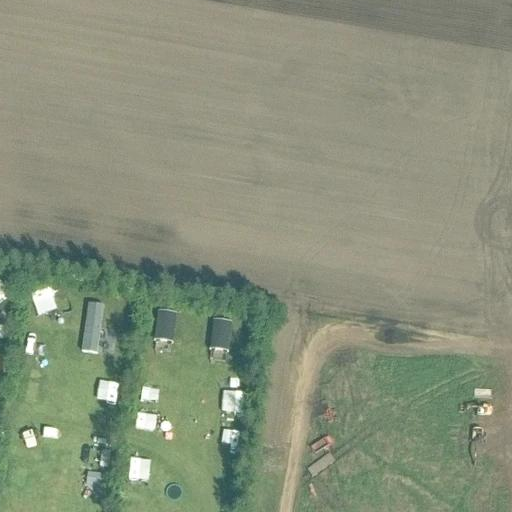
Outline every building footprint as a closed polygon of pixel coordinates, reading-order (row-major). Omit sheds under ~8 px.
[(116,308),(101,305),(96,334),(112,337),(116,308)] [(175,316),(159,314),(155,343),(171,345),(175,316)] [(231,325),(215,322),(210,351),(226,353),(231,325)] [(139,355),(140,333),(125,333),(125,354),(139,355)] [(194,371),(197,337),(179,335),(176,369),(194,371)] [(160,358),(149,362),(154,375),(165,371),(160,358)]
